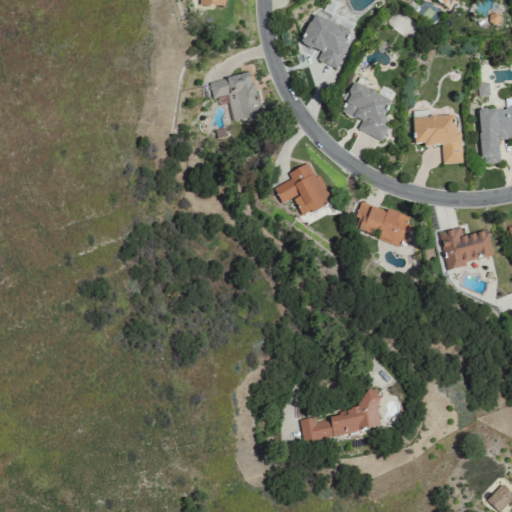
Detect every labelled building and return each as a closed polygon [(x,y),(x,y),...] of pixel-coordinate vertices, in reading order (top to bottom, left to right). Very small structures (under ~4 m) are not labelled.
[(449,0),(431,0),(443,9),(449,0)] [(334,68),(351,31),(312,14),(296,49),(310,54),(312,49),(319,52),(315,60),(334,68)] [(227,95),(231,120),(258,115),(250,73),(208,81),(211,98),(227,95)] [(381,141),(387,128),(380,125),(391,99),(353,82),(340,113),(360,122),(356,130),(381,141)] [(476,96),(488,96),(487,83),(476,83),(476,96)] [(511,139),(511,104),(505,105),(505,109),(476,111),(479,159),(487,159),(487,164),(498,164),(497,140),(511,139)] [(441,165),(460,164),(459,132),(454,133),(453,116),(431,117),(431,110),(411,111),(413,145),(422,144),(422,148),(440,147),(441,165)] [(330,203),(318,175),(313,178),(307,164),(285,174),(288,180),(272,187),(279,203),(291,198),(300,216),(330,203)] [(410,218),(385,209),(384,211),(358,202),(349,227),(400,246),(410,218)] [(491,255),(485,230),(460,236),(458,228),(438,232),(446,270),(464,266),(463,261),(491,255)] [(302,443),(379,430),(374,395),(355,398),(357,411),(298,421),(302,443)] [(484,500),(497,511),(511,496),(511,494),(500,483),(484,500)]
